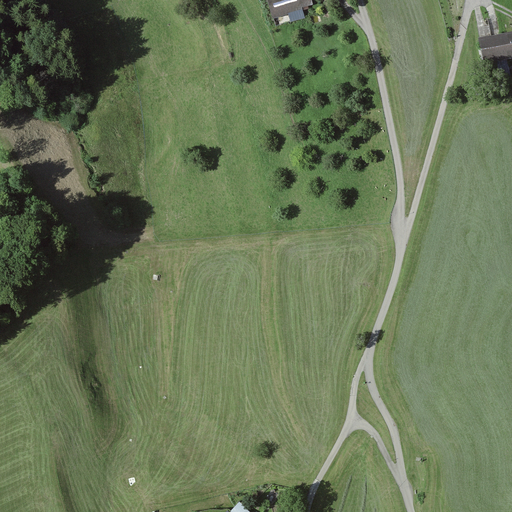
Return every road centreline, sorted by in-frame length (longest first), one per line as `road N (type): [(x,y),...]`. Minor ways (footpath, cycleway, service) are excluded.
road 1 (unclassified): [(472,0),(400,235)]
road 2 (unclassified): [(360,0),(395,157),(400,235)]
road 3 (unclassified): [(367,356),(399,435),(406,490)]
road 4 (unclassified): [(400,235),(395,282),(367,356)]
